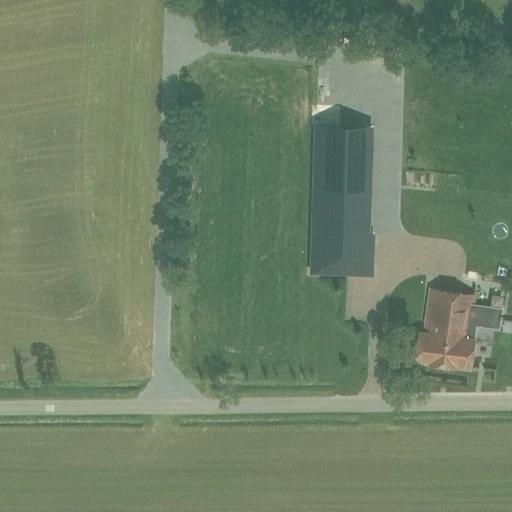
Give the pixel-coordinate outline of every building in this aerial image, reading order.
[(511,76),(296,55),(293,92),(511,113),(511,76)] [(511,113),(290,95),(286,139),(326,143),(329,153),(338,154),(358,148),(343,143),(334,145),(331,135),(331,133),(329,124),(331,117),(351,111),(354,124),(375,126),(378,134),(392,130),(397,147),(425,150),(426,147),(427,133),(479,137),(477,144),(430,140),(427,174),(503,180),(506,173),(511,173),(511,113)] [(203,156),(218,155),(218,139),(203,140),(203,156)] [(370,234),(313,232),(312,272),(371,273),(372,234),(370,234)] [(470,367),(474,339),(468,339),(473,293),(429,288),(424,333),(419,332),(416,360),(470,367)] [(371,355),(370,318),(227,323),(228,355),(272,354),(272,358),(371,355)]
